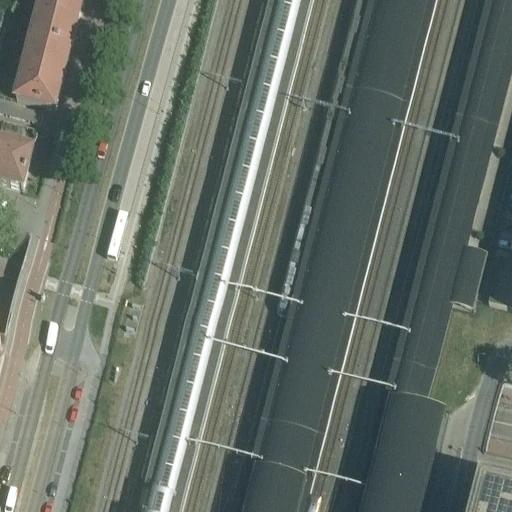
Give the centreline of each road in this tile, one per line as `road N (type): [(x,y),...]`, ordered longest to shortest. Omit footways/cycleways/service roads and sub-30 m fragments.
road 1 (secondary): [(32,511),(172,0)]
road 2 (secondary): [(146,0),(6,511)]
road 3 (tertiary): [(511,425),(0,293)]
